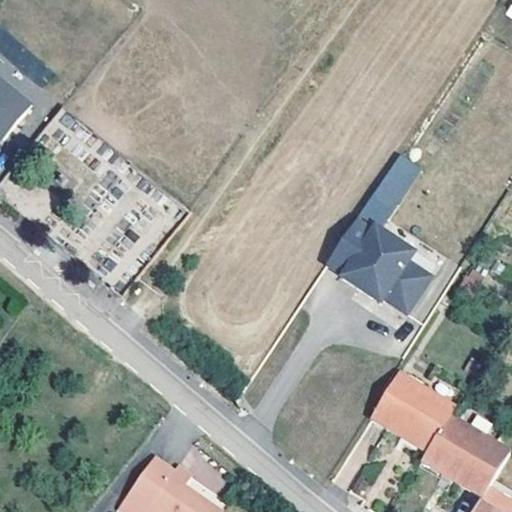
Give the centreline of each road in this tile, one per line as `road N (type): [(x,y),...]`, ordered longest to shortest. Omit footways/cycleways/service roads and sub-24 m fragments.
road 1 (track): [(111,337),(358,0)]
road 2 (residential): [(0,242),(317,511)]
